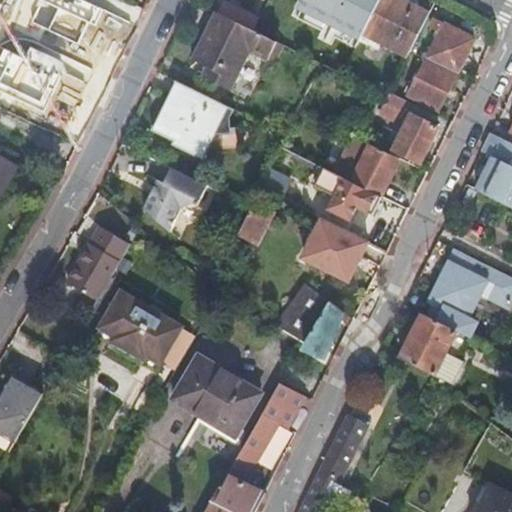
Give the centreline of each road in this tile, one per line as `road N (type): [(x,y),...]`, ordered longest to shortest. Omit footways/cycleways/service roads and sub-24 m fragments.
road 1 (residential): [(277,511),(511,43)]
road 2 (residential): [(166,0),(0,321)]
